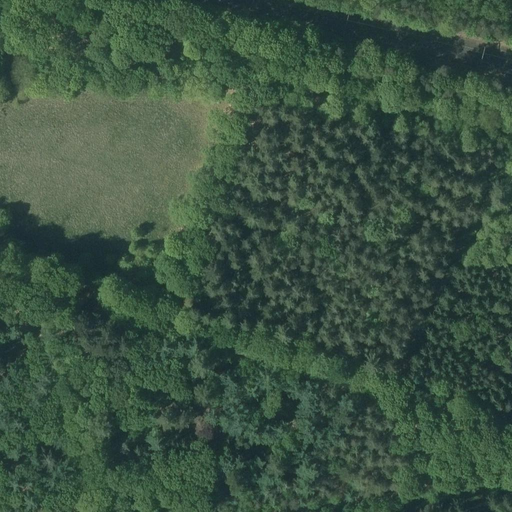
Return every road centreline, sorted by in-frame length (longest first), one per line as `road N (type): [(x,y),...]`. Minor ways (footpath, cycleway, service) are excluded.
road 1 (track): [(0,270),(511,431)]
road 2 (track): [(0,2),(159,30),(511,113)]
road 3 (track): [(163,320),(260,53)]
road 4 (track): [(511,475),(274,511)]
road 5 (track): [(93,511),(52,286)]
